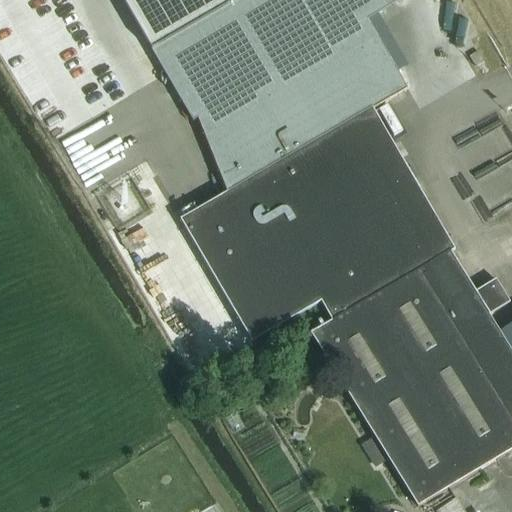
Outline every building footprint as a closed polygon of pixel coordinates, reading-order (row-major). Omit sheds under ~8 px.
[(245,0),(121,0),(153,54),(245,0)] [(401,2),(399,0),(245,0),(153,54),(193,123),(199,120),(227,194),(182,221),(183,223),(186,228),(215,279),(253,343),(301,315),(322,303),(334,324),(315,336),(377,437),(382,445),(391,459),(421,508),(511,451),(511,325),(500,333),(490,317),(511,303),(497,281),(477,293),(452,253),(456,251),(374,111),(408,91),(368,21),(401,2)] [(66,135),(161,83),(146,55),(50,107),(66,135)] [(294,431),(293,438),(303,439),(304,432),(294,431)] [(377,437),(360,447),(365,455),(382,445),(377,437)] [(466,511),(458,500),(440,511),(466,511)]
